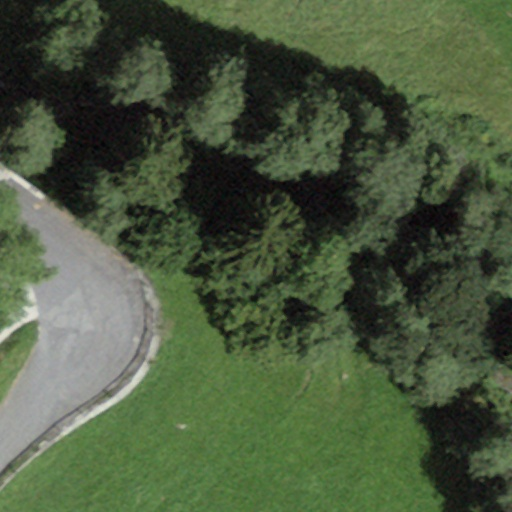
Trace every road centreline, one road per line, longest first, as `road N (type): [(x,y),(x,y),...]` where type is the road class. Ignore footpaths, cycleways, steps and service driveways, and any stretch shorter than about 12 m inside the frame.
road 1 (track): [(511,148),(376,71),(155,0)]
road 2 (track): [(0,454),(86,325),(83,297),(54,252)]
